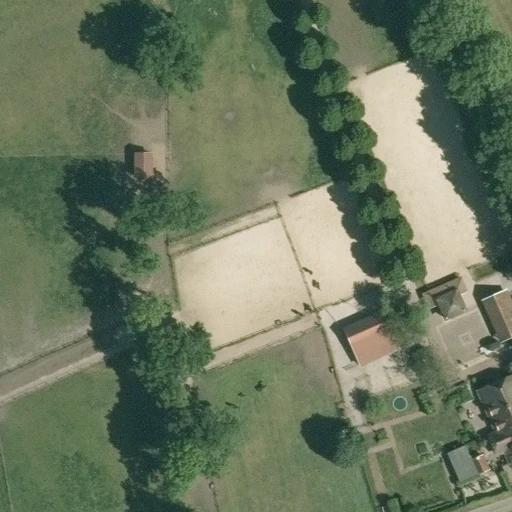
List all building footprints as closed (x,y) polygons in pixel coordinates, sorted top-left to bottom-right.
[(438,304),(445,319),(464,311),(457,296),(466,292),(461,279),(424,295),(430,308),(438,304)] [(498,327),(504,339),(511,335),(511,306),(506,292),(484,302),(495,328),(498,327)] [(343,329),(352,350),(391,333),(382,311),(343,329)] [(352,350),(360,367),(399,350),(391,333),(352,350)] [(501,449),(508,464),(511,462),(511,376),(476,392),(495,435),(492,436),(498,450),(501,449)] [(471,461),(477,475),(488,470),(482,456),(471,461)] [(503,496),(511,493),(511,484),(510,479),(499,482),(503,496)] [(472,495),(476,508),(488,503),(483,491),(472,495)]
